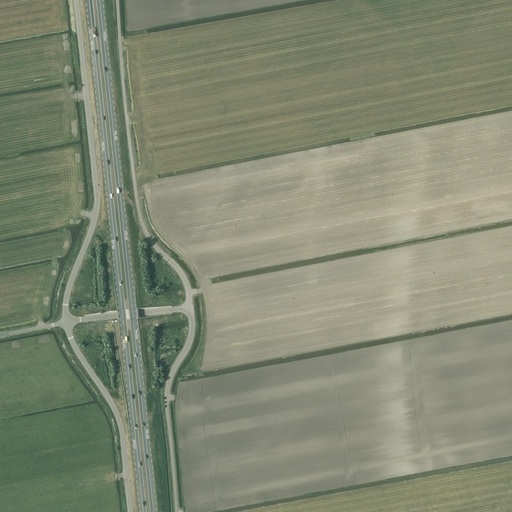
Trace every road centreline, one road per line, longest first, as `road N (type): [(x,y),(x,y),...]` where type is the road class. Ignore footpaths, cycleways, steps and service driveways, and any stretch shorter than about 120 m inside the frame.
road 1 (primary): [(88,0),(142,511)]
road 2 (primary): [(153,511),(99,0)]
road 3 (unclassified): [(65,322),(67,291),(96,206),(75,0)]
road 4 (track): [(168,259),(148,238),(137,206),(117,0)]
road 5 (unclassified): [(176,511),(167,400),(189,341),(184,310)]
road 6 (unclassified): [(129,511),(114,409),(65,322)]
